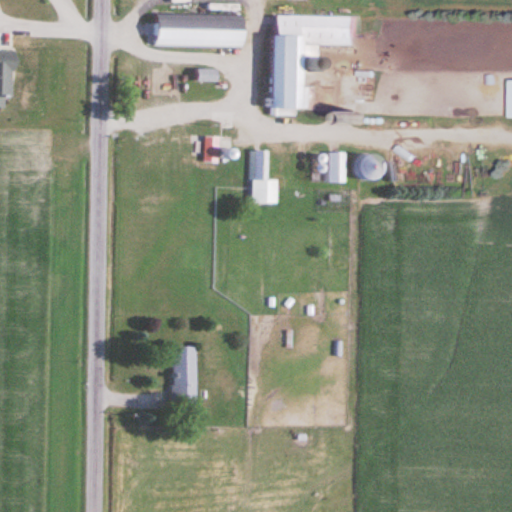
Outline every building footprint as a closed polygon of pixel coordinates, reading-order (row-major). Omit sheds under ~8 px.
[(156,15),(242,17),(241,49),(155,46),(156,15)] [(278,16),(358,17),(358,47),(318,46),(318,61),(303,61),(303,88),(313,88),(313,109),(302,109),(302,112),(273,111),(274,37),(278,37),(278,16)] [(0,108),(5,109),(5,99),(13,99),(13,50),(0,50),(0,108)] [(153,98),(178,98),(178,69),(153,69),(153,98)] [(230,138),(205,138),(205,162),(230,162),(230,138)] [(268,151),(251,151),(251,204),(277,204),(277,180),(268,180),(268,151)] [(172,346),(172,403),(196,403),(196,346),(172,346)]
